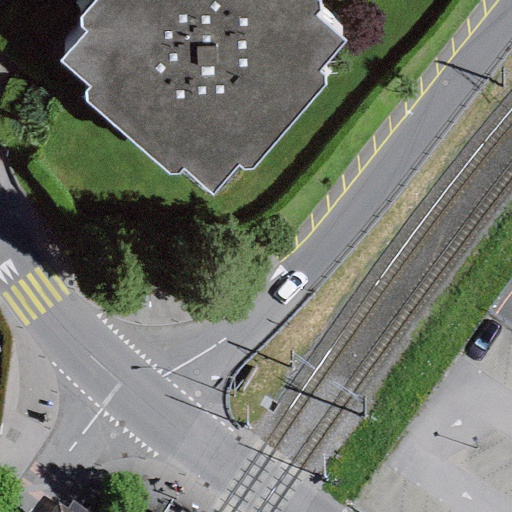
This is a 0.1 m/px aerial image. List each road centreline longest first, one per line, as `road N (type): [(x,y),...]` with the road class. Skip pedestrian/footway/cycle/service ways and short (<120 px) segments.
road 1 (residential): [(124,391),(231,332),(284,290),(511,9)]
road 2 (tertiary): [(294,511),(124,391)]
road 3 (tertiary): [(124,391),(0,244)]
road 4 (residential): [(32,511),(124,391)]
